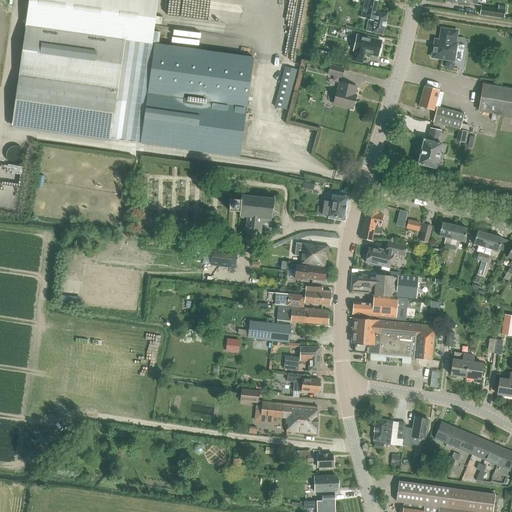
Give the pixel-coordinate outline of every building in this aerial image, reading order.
[(29,0),(12,125),(240,157),(240,152),(253,58),(152,44),(157,0),(29,0)] [(198,7),(188,7),(188,0),(175,0),(175,15),(197,15),(198,7)] [(265,0),(264,0),(265,10),(275,5),(283,5),(286,12),(279,15),(294,15),(294,6),(284,6),(282,2),(275,3),(274,0),(268,0),(269,1),(267,2),(265,0)] [(368,0),(364,0),(361,18),(369,19),(366,31),(382,35),(385,21),(386,21),(387,18),(386,16),(387,14),(375,11),(377,1),(371,0),(369,0),(368,0)] [(479,15),(504,19),(506,7),(499,6),(498,10),(481,7),(479,15)] [(435,40),(432,58),(453,61),(456,43),(455,43),(457,31),(441,29),(439,40),(435,40)] [(352,61),(361,63),(363,53),(378,56),(381,41),(356,35),(352,51),(354,51),(352,61)] [(330,66),(328,74),(342,77),(344,69),(330,66)] [(333,104),(351,109),(354,98),(352,98),(355,88),(338,83),(336,91),(333,104)] [(479,111),(511,117),(511,88),(484,84),(479,111)] [(424,86),(419,105),(436,109),(437,106),(440,107),(444,92),(439,91),(439,90),(424,86)] [(436,109),(433,123),(460,130),(462,124),(464,113),(440,107),(437,106),(436,109)] [(281,137),(282,121),(274,120),(273,136),(281,137)] [(417,164),(434,168),(440,143),(442,131),(430,128),(427,140),(423,139),(417,164)] [(287,146),(310,152),(314,136),(291,130),(287,146)] [(303,182),(301,189),(311,191),(313,184),(303,182)] [(230,199),(229,211),(240,212),(239,218),(240,218),(241,217),(247,217),(246,223),(245,234),(261,236),(261,231),(269,232),(270,230),(271,220),(272,216),(273,217),(275,215),(272,212),(274,199),(275,198),(274,198),(273,199),(263,198),(263,197),(262,197),(262,198),(251,197),(251,195),(250,195),(250,197),(243,196),(243,195),(242,194),(242,196),(241,196),(241,200),(230,199)] [(325,202),(322,215),(343,219),(347,198),(330,195),(329,202),(325,202)] [(379,210),(368,207),(360,239),(371,241),(373,233),(378,234),(383,215),(378,213),(379,210)] [(409,221),(407,228),(418,231),(420,223),(409,221)] [(442,223),(439,236),(446,238),(443,252),(448,253),(450,245),(451,239),(454,226),(442,223)] [(420,240),(427,242),(432,227),(424,225),(420,240)] [(454,226),(451,239),(457,241),(464,242),(467,229),(454,226)] [(477,231),(473,244),(479,246),(477,252),(479,252),(476,260),(481,261),(490,235),(477,231)] [(490,235),(481,261),(487,263),(489,255),(490,256),(491,250),(498,252),(502,238),(490,235)] [(365,256),(364,259),(366,261),(365,262),(383,267),(390,269),(392,260),(394,253),(403,255),(406,246),(388,241),(386,250),(381,249),(380,251),(369,248),(367,255),(365,256)] [(300,256),(299,264),(324,267),(325,260),(326,261),(328,247),(302,244),(302,245),(296,244),(294,256),(300,256)] [(213,249),(210,266),(235,269),(237,252),(213,249)] [(289,264),(288,269),(294,270),(293,279),(305,281),(306,279),(323,281),(325,269),(289,264)] [(398,275),(397,278),(352,274),(350,293),(417,299),(418,276),(398,275)] [(280,294),(279,305),(286,305),(304,307),(304,303),(329,306),(331,292),(321,291),(321,289),(306,287),(305,296),(287,294),(280,294)] [(376,296),(375,305),(353,302),(352,314),(379,317),(378,319),(386,320),(406,321),(408,299),(383,297),(376,296)] [(328,311),(306,309),(277,306),(275,320),(327,325),(328,311)] [(511,315),(504,315),(501,334),(511,336),(511,315)] [(351,342),(351,343),(355,344),(354,352),(366,353),(367,350),(368,350),(369,339),(381,341),(382,322),(353,319),(351,342)] [(250,321),(248,338),(288,342),(290,325),(250,321)] [(367,350),(366,353),(432,360),(435,329),(434,329),(434,327),(382,322),(381,341),(369,339),(368,350),(367,350)] [(489,338),(487,352),(494,353),(496,339),(489,338)] [(227,339),(226,348),(238,349),(239,341),(227,339)] [(496,339),(494,353),(501,354),(503,340),(496,339)] [(179,341),(178,348),(195,350),(196,344),(179,341)] [(320,347),(300,347),(299,361),(308,361),(308,371),(319,371),(320,363),(321,362),(321,358),(320,357),(320,347)] [(453,352),(449,376),(464,378),(467,355),(453,352)] [(467,355),(464,378),(479,380),(481,364),(472,363),(473,356),(467,355)] [(296,358),(286,356),(284,368),(297,371),(299,356),(296,356),(296,358)] [(499,379),(497,394),(511,397),(511,396),(511,373),(510,373),(509,380),(499,379)] [(302,378),(303,375),(287,374),(286,381),(293,382),(293,391),(318,393),(318,392),(320,391),(320,387),(318,386),(319,380),(302,378)] [(241,389),(240,402),(258,404),(260,391),(241,389)] [(286,431),(315,435),(318,407),(261,401),(260,416),(284,419),(284,424),(286,424),(286,431)] [(405,427),(402,445),(409,446),(410,444),(422,447),(423,439),(425,440),(428,419),(414,417),(412,428),(405,427)] [(399,422),(376,419),(373,440),(375,441),(374,448),(382,449),(383,444),(390,445),(390,444),(402,446),(402,445),(405,427),(405,424),(399,423),(399,422)] [(441,422),(434,439),(447,444),(454,428),(441,422)] [(454,428),(447,444),(459,449),(466,433),(454,428)] [(466,433),(459,449),(472,455),(479,438),(466,433)] [(479,438),(472,455),(484,460),(492,444),(479,438)] [(492,444),(484,460),(497,466),(504,449),(492,444)] [(511,452),(504,449),(497,466),(510,471),(511,465),(511,452)] [(309,450),(299,451),(300,462),(318,461),(318,467),(332,467),(332,454),(309,455),(309,450)] [(392,463),(399,464),(400,456),(393,455),(392,463)] [(231,457),(231,467),(240,466),(239,457),(231,457)] [(334,476),(314,476),(314,492),(335,492),(335,489),(337,489),(337,485),(339,485),(339,482),(337,482),(337,479),(334,479),(334,476)] [(492,511),(495,495),(399,481),(396,502),(404,503),(402,511),(492,511)] [(511,491),(505,490),(503,500),(511,501),(511,491)] [(322,501),(317,501),(317,511),(334,511),(334,493),(322,494),(322,501)]
